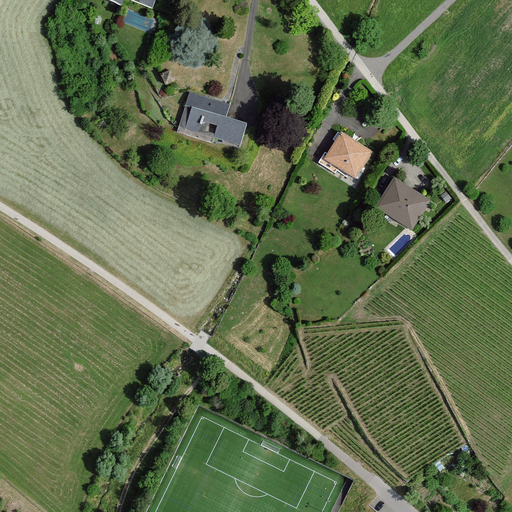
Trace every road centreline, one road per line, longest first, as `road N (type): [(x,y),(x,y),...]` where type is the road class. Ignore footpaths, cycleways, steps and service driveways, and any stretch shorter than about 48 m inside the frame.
road 1 (unclassified): [(372,479),(172,322),(0,206)]
road 2 (residential): [(304,0),(368,74),(455,0)]
road 3 (track): [(214,355),(134,468),(118,511)]
road 4 (unknown): [(249,0),(250,86),(236,122)]
